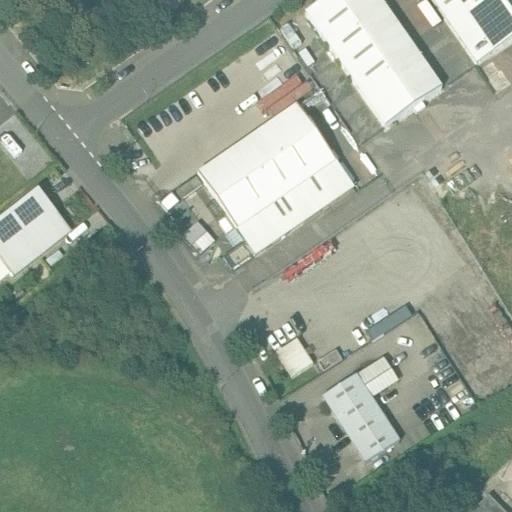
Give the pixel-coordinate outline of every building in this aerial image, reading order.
[(152,0),(164,14),(180,0),(152,0)] [(377,0),(326,0),(305,15),(385,131),(413,111),(416,116),(425,110),(422,105),(441,92),(377,0)] [(511,0),(428,0),(475,67),(511,41),(511,0)] [(296,110),(197,177),(253,258),(351,191),(296,110)] [(38,198),(0,227),(0,265),(12,280),(16,276),(17,276),(68,235),(38,198)] [(313,368),(296,344),(276,357),(292,382),(294,380),(313,368)] [(399,446),(355,379),(322,401),(365,468),(399,446)] [(500,511),(488,500),(475,511),(500,511)]
